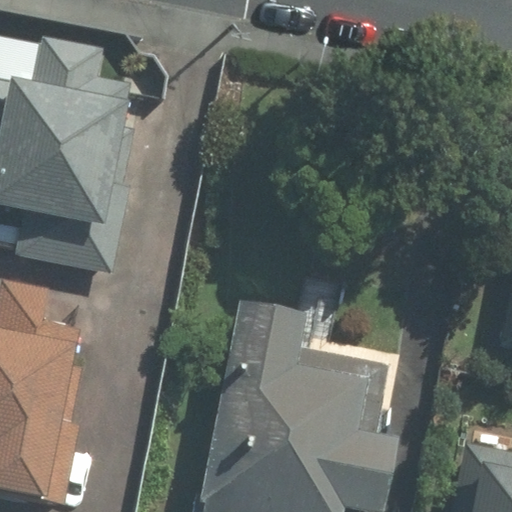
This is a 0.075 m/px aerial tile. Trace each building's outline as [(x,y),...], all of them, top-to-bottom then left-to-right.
[(0,70),(0,211),(107,230),(131,93),(0,70)] [(511,263),(498,347),(511,349),(511,263)] [(47,328),(53,286),(0,278),(0,493),(64,501),(85,332),(47,328)] [(298,325),(234,312),(199,511),(379,511),(389,453),(374,449),(384,379),(294,358),(298,325)] [(511,511),(511,474),(480,469),(471,511),(511,511)]
